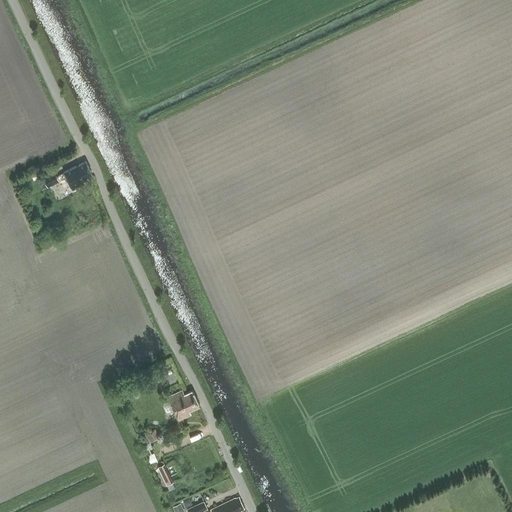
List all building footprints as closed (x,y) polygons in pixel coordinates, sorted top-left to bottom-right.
[(82,181),(93,176),(86,162),(64,172),(57,176),(54,170),(42,176),(48,187),(60,181),(60,182),(67,178),(74,190),(84,185),(82,181)] [(192,416),(189,411),(200,406),(193,391),(185,395),(183,390),(168,398),(169,401),(164,404),(163,406),(166,412),(168,413),(174,410),(179,421),(192,416)] [(180,423),(169,428),(174,436),(184,431),(180,423)] [(155,430),(148,433),(143,435),(147,445),(152,443),(159,439),(155,430)] [(164,464),(158,467),(169,490),(175,487),(164,464)] [(235,498),(211,510),(211,511),(241,511),(241,510),(244,508),(240,499),(237,501),(235,498)] [(204,502),(187,509),(188,511),(200,511),(207,509),(204,502)] [(184,511),(181,503),(173,507),(175,511),(184,511)]
